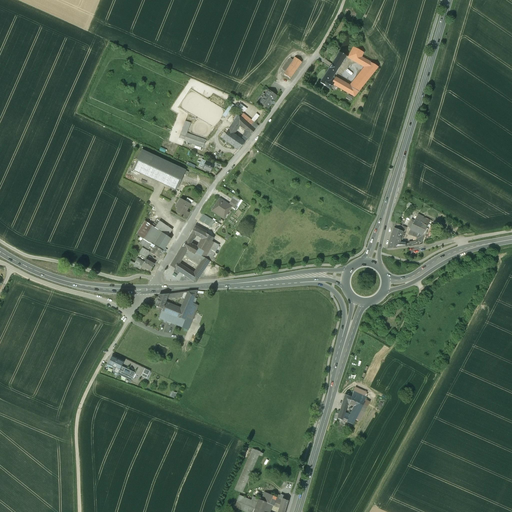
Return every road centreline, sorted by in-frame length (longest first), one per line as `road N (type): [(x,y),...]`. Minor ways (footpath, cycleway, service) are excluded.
road 1 (residential): [(318,49),(209,191),(148,289)]
road 2 (track): [(370,511),(511,256)]
road 3 (primary): [(371,262),(448,0)]
road 4 (primary): [(349,330),(297,511)]
road 5 (secondary): [(148,289),(304,276)]
road 6 (secondary): [(148,289),(57,279),(0,251)]
road 7 (track): [(79,511),(78,411),(100,365)]
road 8 (secondary): [(386,283),(465,248),(511,239)]
